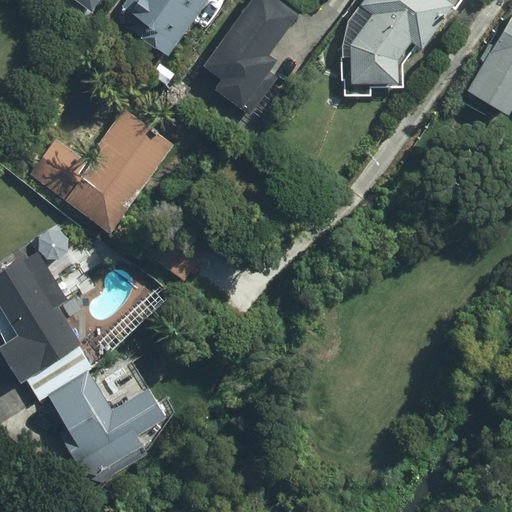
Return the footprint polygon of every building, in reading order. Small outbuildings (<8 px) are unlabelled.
[(127,26),(163,52),(200,0),(123,0),(119,5),(134,16),(127,26)] [(289,14),(269,0),(245,0),(196,67),(212,78),(203,90),(234,112),(269,64),(258,55),(289,14)] [(358,0),(357,3),(369,11),(346,42),(345,79),(389,80),(390,57),(404,37),(414,44),(444,2),(450,7),(455,0),(358,0)] [(511,1),(511,2),(460,87),(501,111),(511,91),(511,1)] [(27,172),(103,229),(166,144),(119,109),(81,160),(52,138),(27,172)] [(157,262),(179,278),(196,253),(175,237),(157,262)] [(22,375),(37,399),(89,366),(50,303),(59,297),(30,251),(21,257),(19,254),(0,265),(0,309),(14,332),(0,340),(0,351),(16,377),(22,375)] [(83,372),(45,396),(63,426),(55,431),(82,473),(96,477),(138,451),(126,431),(157,412),(141,386),(105,408),(83,372)]
